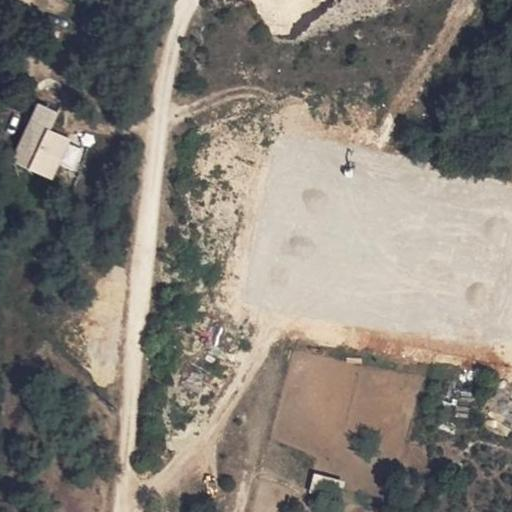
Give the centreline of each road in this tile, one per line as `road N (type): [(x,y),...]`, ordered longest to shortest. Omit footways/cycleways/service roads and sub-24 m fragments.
road 1 (track): [(124,502),(182,459),(244,379),(338,176),(322,141),(260,89),(225,92),(157,124)]
road 2 (track): [(122,511),(161,91),(191,0)]
